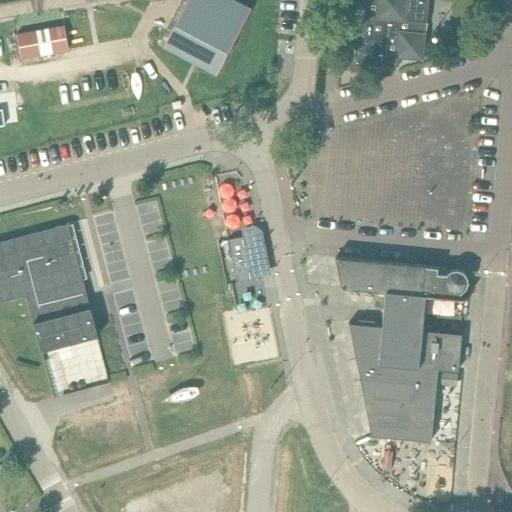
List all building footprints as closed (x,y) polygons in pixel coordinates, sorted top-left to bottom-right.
[(188,0),(168,40),(218,67),(247,11),(225,0),(188,0)] [(337,34),(357,37),(355,62),(398,67),(399,59),(423,61),(426,33),(423,33),(425,23),(427,23),(429,0),(340,0),(340,7),(337,34)] [(68,49),(63,23),(15,32),(20,59),(68,49)] [(68,224),(0,241),(0,302),(26,296),(40,352),(42,352),(98,337),(83,280),(87,279),(83,266),(79,267),(79,266),(83,265),(80,252),(76,253),(75,252),(80,251),(76,238),(72,239),(72,238),(76,237),(72,224),(69,225),(68,224)] [(255,232),(254,232),(243,234),(243,237),(228,240),(237,283),(262,278),(262,275),(264,275),(255,232)] [(342,288),(376,291),(378,262),(336,258),(342,288)] [(376,291),(385,292),(385,291),(425,295),(425,296),(465,300),(465,298),(460,298),(461,292),(463,291),(465,289),(466,287),(467,285),(467,284),(468,282),(468,281),(467,279),(467,277),(466,275),(465,274),(464,273),(462,271),(460,270),(458,270),(456,269),(454,270),(452,270),(451,270),(449,271),(448,272),(447,273),(446,274),(437,273),(437,268),(378,262),(376,291)] [(385,291),(385,292),(382,327),(373,326),(374,321),(359,320),(358,325),(349,324),(371,436),(431,441),(438,369),(458,371),(461,334),(421,331),(425,296),(425,295),(385,291)]
